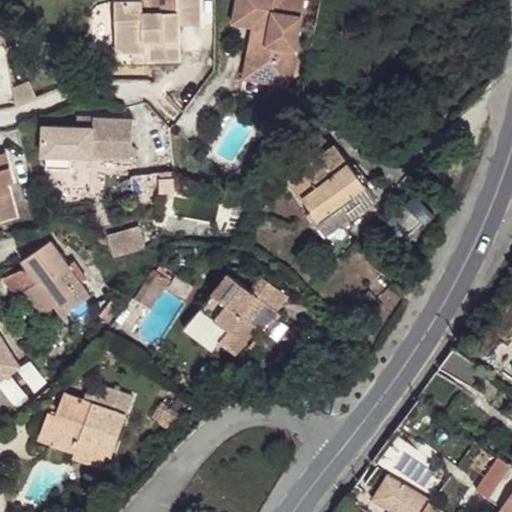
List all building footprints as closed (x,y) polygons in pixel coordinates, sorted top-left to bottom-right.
[(175,0),(176,10),(143,11),(142,0),(114,0),(115,51),(132,51),(143,51),(143,40),(153,40),(153,61),(178,60),(177,24),(199,24),(198,0),(175,0)] [(284,0),(284,1),(279,0),(236,0),(232,23),(253,27),(268,30),(266,43),(250,40),(245,66),(290,75),(304,0),(284,0)] [(268,30),(253,27),(250,40),(266,43),(268,30)] [(132,61),(153,61),(153,40),(143,40),(143,51),(132,51),(132,61)] [(290,75),(245,66),(243,78),(288,87),(290,75)] [(30,81),(13,88),(16,106),(37,97),(30,81)] [(131,146),(133,118),(93,116),(93,126),(77,125),(42,124),(41,154),(46,154),(71,156),(131,158),(131,157),(131,146)] [(93,116),(77,116),(77,125),(93,126),(93,116)] [(323,237),(375,199),(335,143),(332,146),(315,130),(282,165),(293,174),(305,162),(307,164),(305,173),(292,182),(302,197),(303,197),(311,210),(306,214),(323,237)] [(12,181),(5,152),(0,153),(0,220),(15,216),(7,183),(12,181)] [(46,154),(45,168),(71,168),(71,156),(46,154)] [(159,202),(155,173),(131,176),(135,205),(159,202)] [(414,193),(389,218),(410,237),(434,213),(414,193)] [(53,211),(42,214),(44,222),(55,220),(53,211)] [(140,226),(108,234),(114,255),(145,246),(140,226)] [(20,269),(3,277),(17,297),(26,291),(42,314),(54,306),(62,316),(91,295),(81,282),(68,264),(51,239),(21,259),(28,268),(20,269)] [(91,247),(86,249),(92,265),(98,263),(91,247)] [(73,260),(68,264),(81,282),(86,278),(73,260)] [(161,262),(156,270),(169,278),(170,275),(166,272),(168,267),(161,262)] [(185,327),(213,349),(219,341),(235,353),(256,326),(264,332),(280,313),(276,310),(288,295),(262,274),(250,289),(236,277),(240,272),(234,267),(230,273),(228,271),(185,327)] [(154,268),(135,297),(150,307),(169,278),(156,270),(154,268)] [(369,290),(346,308),(354,317),(376,298),(369,290)] [(115,293),(99,315),(109,321),(124,300),(115,293)] [(96,327),(103,332),(108,325),(101,320),(96,327)] [(0,378),(19,366),(0,336),(0,378)] [(485,373),(453,350),(440,368),(472,391),(485,373)] [(96,395),(86,391),(83,399),(64,391),(59,405),(56,412),(48,409),(40,432),(55,438),(53,443),(74,452),(79,440),(112,452),(133,396),(100,384),(96,395)] [(186,405),(176,399),(171,408),(180,414),(186,405)] [(420,442),(438,414),(416,399),(397,426),(420,442)] [(59,405),(51,402),(48,409),(56,412),(59,405)] [(169,429),(180,414),(171,408),(164,403),(153,417),(169,429)] [(40,432),(38,438),(53,443),(55,438),(40,432)] [(74,452),(72,458),(105,470),(112,452),(79,440),(74,452)] [(511,511),(511,465),(499,456),(476,489),(502,508),(498,511),(511,511)] [(413,489),(388,473),(373,499),(393,511),(443,511),(428,502),(411,492),(413,489)] [(430,499),(413,489),(411,492),(428,502),(430,499)]
